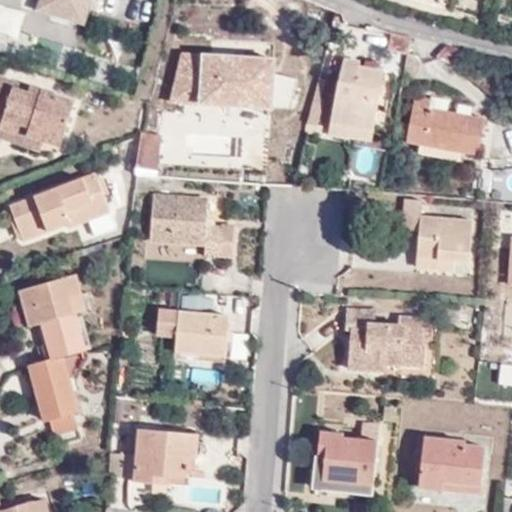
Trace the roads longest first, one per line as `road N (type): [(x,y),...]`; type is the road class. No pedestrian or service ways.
road 1 (residential): [(283,235),(257,511)]
road 2 (residential): [(511,50),(336,0)]
